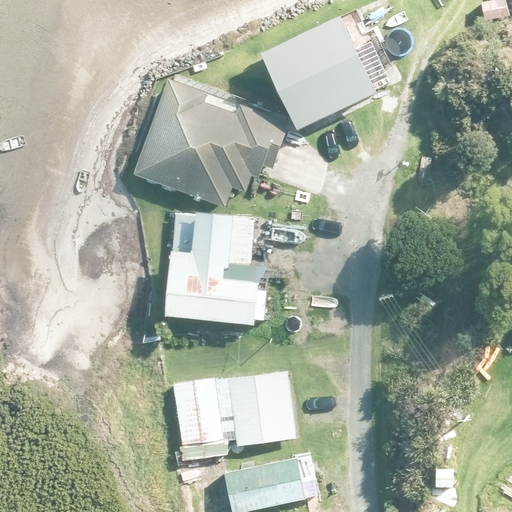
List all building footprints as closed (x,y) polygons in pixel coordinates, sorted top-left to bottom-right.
[(326,0),(309,0),(250,31),(286,101),(360,63),(326,0)] [(161,63),(126,151),(213,186),(232,140),(262,152),(278,109),(161,63)] [(158,195),(151,289),(246,297),(249,256),(221,254),(226,200),(158,195)] [(215,352),(225,415),(286,406),(275,343),(215,352)] [(197,359),(156,367),(167,420),(208,413),(197,359)] [(285,431),(201,452),(211,494),(295,474),(285,431)]
